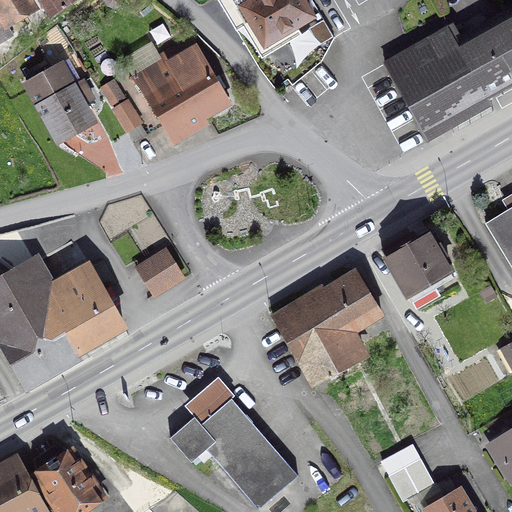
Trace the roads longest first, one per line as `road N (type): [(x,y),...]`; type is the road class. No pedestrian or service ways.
road 1 (primary): [(232,297),(24,416)]
road 2 (residential): [(174,0),(295,131)]
road 3 (primary): [(376,214),(232,297)]
road 4 (residential): [(156,180),(0,220)]
road 5 (primary): [(511,137),(376,214)]
road 6 (residential): [(295,131),(265,132),(156,180)]
road 7 (residential): [(156,180),(232,297)]
